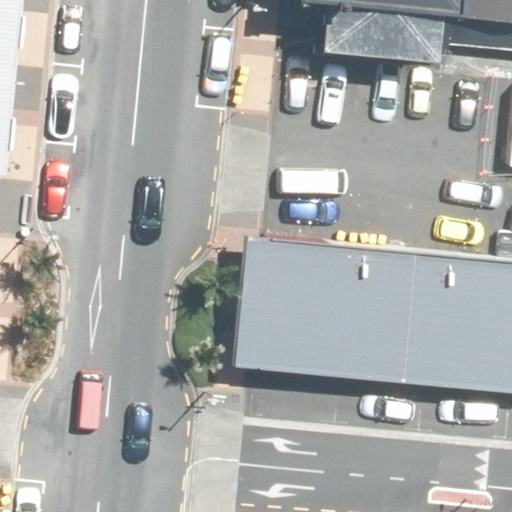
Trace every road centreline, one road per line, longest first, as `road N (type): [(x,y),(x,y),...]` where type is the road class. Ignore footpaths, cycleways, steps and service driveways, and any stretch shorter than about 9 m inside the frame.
road 1 (tertiary): [(101,450),(147,0)]
road 2 (residential): [(511,469),(294,467),(101,450)]
